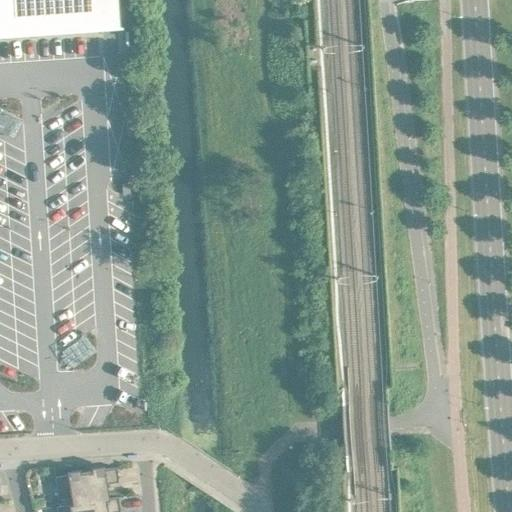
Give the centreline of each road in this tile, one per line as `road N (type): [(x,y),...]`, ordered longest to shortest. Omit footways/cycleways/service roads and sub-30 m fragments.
road 1 (secondary): [(475,0),(511,511)]
road 2 (unclassified): [(257,511),(169,443),(146,438)]
road 3 (unclassified): [(146,438),(14,450)]
